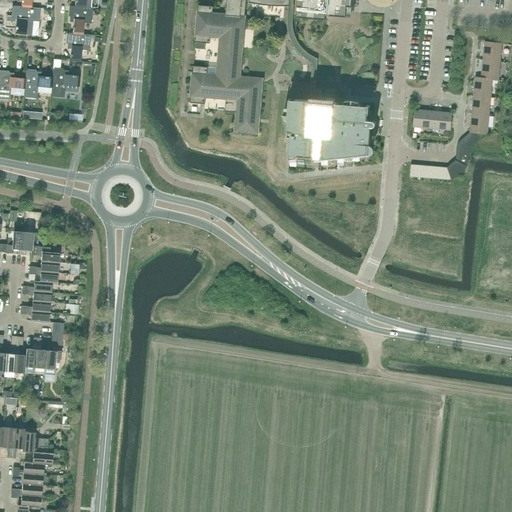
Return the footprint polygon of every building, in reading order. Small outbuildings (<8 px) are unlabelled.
[(194,66),(193,66),(193,72),(191,97),(190,103),(201,104),(205,104),(205,98),(206,97),(217,98),(226,99),(225,112),(237,113),(235,131),(258,133),(259,123),(255,122),(255,119),(259,119),(261,90),(255,89),(256,78),(240,77),(242,48),(243,48),(245,30),(244,30),(245,15),(246,0),(247,0),(249,0),(249,3),(252,3),(253,3),(253,1),(262,3),(272,3),(274,4),(273,0),(226,0),(226,15),(213,14),(213,7),(212,6),(208,6),(198,5),(198,11),(196,36),(195,42),(205,43),(210,43),(210,37),(220,38),(217,74),(207,73),(208,67),(203,67),(194,66)] [(273,0),(274,4),(276,4),(285,4),(285,0),(289,0),(288,19),(287,26),(288,32),(290,39),(293,45),(297,50),(301,55),(306,59),(312,63),(310,84),(291,82),(290,89),(290,92),(289,99),(310,100),(310,98),(314,99),(315,86),(316,82),(317,65),(317,62),(318,59),(312,56),(307,53),(302,48),(299,43),(296,38),(294,32),(293,26),(293,19),(293,14),(294,0),(300,0),(299,10),(328,12),(333,13),(334,13),(335,13),(348,14),(353,14),(353,12),(354,0),(273,0)] [(21,7),(21,6),(13,6),(13,16),(7,16),(6,21),(16,22),(15,34),(32,35),(33,21),(39,22),(40,8),(31,7),(31,8),(21,7)] [(75,7),(75,6),(70,6),(69,22),(73,22),(72,33),(72,34),(83,34),(84,23),(91,24),(92,8),(85,7),(85,8),(75,7)] [(72,34),(72,33),(68,33),(67,49),(71,49),(70,61),(80,62),(81,50),(89,50),(90,35),(83,34),(72,34)] [(500,62),(502,43),(485,42),(483,60),(500,62)] [(499,80),(500,62),(483,60),(481,78),(493,79),(493,80),(499,80)] [(68,75),(68,71),(53,69),(52,77),(51,87),(50,96),(64,97),(65,85),(79,86),(80,76),(68,75)] [(13,77),(14,73),(0,71),(0,99),(10,100),(11,87),(24,89),(25,78),(13,77)] [(41,76),(41,72),(25,71),(25,78),(24,89),(23,97),(37,99),(38,86),(51,87),(52,77),(41,76)] [(481,78),(475,77),(474,96),(491,97),(493,80),(493,79),(481,78)] [(489,115),(491,97),(474,96),(472,114),(489,115)] [(289,99),(286,138),(296,139),(296,142),(291,142),(289,167),(290,167),(290,162),(297,163),(297,164),(313,166),(314,158),(321,159),(322,159),(328,160),(328,161),(337,162),(337,157),(344,158),(344,160),(353,160),(353,156),(360,156),(360,158),(369,159),(371,137),(370,137),(371,120),(367,120),(368,111),(369,105),(314,101),(314,99),(315,99),(314,99),(310,98),(310,100),(289,99)] [(432,129),(433,111),(415,109),(413,127),(432,129)] [(450,130),(452,113),(433,111),(432,129),(450,130)] [(84,115),(76,114),(75,123),(83,124),(84,115)] [(487,134),(489,115),(472,114),(470,132),(479,133),(487,134)] [(478,142),(479,133),(470,132),(465,136),(474,146),(478,142)] [(469,150),(474,146),(465,136),(461,140),(460,141),(459,143),(458,143),(469,150)] [(469,155),(469,150),(458,143),(458,144),(457,146),(457,148),(457,149),(456,154),(469,155)] [(468,162),(469,155),(456,154),(456,160),(467,166),(467,165),(468,164),(468,162)] [(467,168),(467,166),(456,160),(447,167),(451,180),(453,179),(454,179),(456,178),(458,178),(459,177),(460,176),(462,174),(463,173),(465,171),(466,170),(467,168)] [(419,165),(411,164),(410,177),(418,177),(419,165)] [(424,178),(426,165),(419,165),(418,177),(424,178)] [(431,179),(433,166),(426,165),(424,178),(431,179)] [(438,179),(439,167),(433,166),(431,179),(438,179)] [(451,180),(447,167),(439,167),(438,179),(446,180),(449,180),(451,180)] [(21,255),(23,231),(13,231),(12,245),(7,244),(7,252),(12,253),(13,249),(18,249),(17,254),(21,255)] [(32,245),(34,232),(23,231),(21,255),(25,255),(26,250),(31,250),(30,254),(36,255),(37,246),(32,245)] [(59,252),(60,248),(37,246),(36,255),(41,255),(41,261),(59,263),(60,253),(59,252)] [(58,273),(59,263),(41,261),(40,267),(29,266),(29,270),(58,273)] [(57,283),(58,273),(29,270),(29,274),(40,275),(39,281),(52,282),(57,283)] [(39,281),(34,280),(33,287),(22,286),(22,290),(51,292),(52,282),(39,281)] [(50,302),(51,292),(22,290),(22,294),(33,295),(32,301),(50,302)] [(49,312),(50,302),(32,301),(32,307),(21,306),(20,310),(49,312)] [(48,322),(49,312),(20,310),(20,314),(31,315),(30,321),(48,322)] [(14,372),(17,336),(11,336),(10,348),(12,349),(12,354),(6,353),(4,371),(14,372)] [(22,349),(23,337),(17,336),(14,372),(25,373),(25,366),(26,355),(25,355),(20,354),(20,349),(22,349)] [(25,373),(24,373),(34,374),(34,373),(37,338),(33,338),(32,349),(26,348),(25,355),(26,355),(25,366),(25,373)] [(37,338),(34,373),(44,373),(45,368),(46,350),(40,349),(41,338),(37,338)] [(61,359),(62,340),(52,340),(51,345),(53,345),(52,350),(46,350),(45,368),(55,369),(56,359),(61,359)] [(12,447),(14,428),(3,427),(1,447),(12,447)] [(25,429),(24,429),(14,428),(12,447),(22,448),(23,448),(24,431),(25,429)] [(35,432),(24,431),(23,448),(22,448),(22,451),(33,452),(39,447),(40,438),(35,438),(35,432)] [(47,453),(48,447),(39,447),(33,452),(32,462),(44,463),(44,464),(52,464),(53,453),(47,453)] [(32,462),(24,462),(23,473),(43,474),(44,464),(44,463),(32,462)] [(42,485),(43,474),(23,473),(22,483),(42,485)] [(41,496),(42,485),(22,483),(21,494),(41,496)] [(40,507),(41,496),(21,494),(20,505),(29,506),(40,507)]
